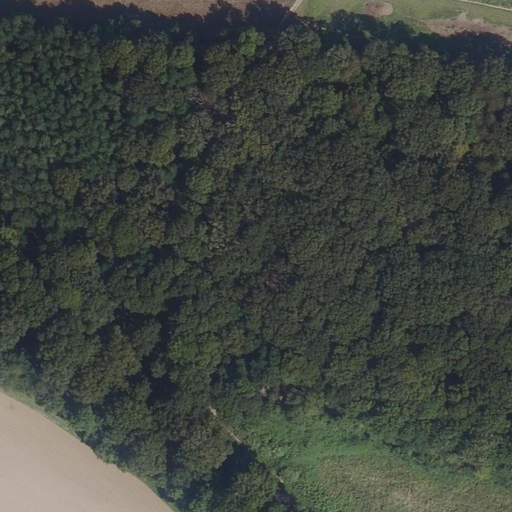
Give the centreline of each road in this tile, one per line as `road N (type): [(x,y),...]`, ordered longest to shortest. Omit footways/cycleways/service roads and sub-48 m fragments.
road 1 (track): [(260,478),(215,404),(210,378),(208,139),(223,94),(286,20)]
road 2 (track): [(511,60),(286,20)]
road 3 (track): [(113,434),(0,298)]
